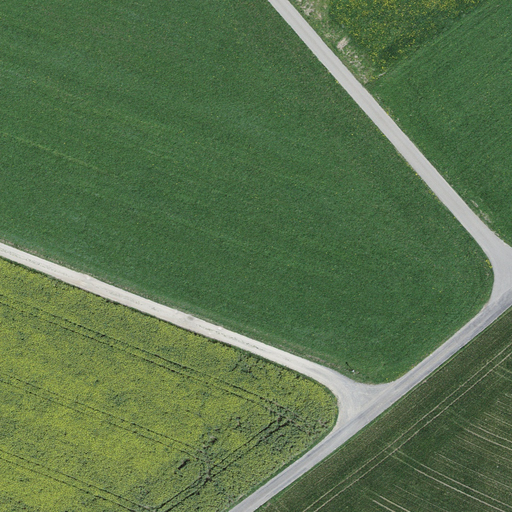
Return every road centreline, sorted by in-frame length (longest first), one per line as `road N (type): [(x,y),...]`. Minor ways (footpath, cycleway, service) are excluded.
road 1 (track): [(0,248),(241,341),(377,409)]
road 2 (unclassified): [(511,295),(242,511)]
